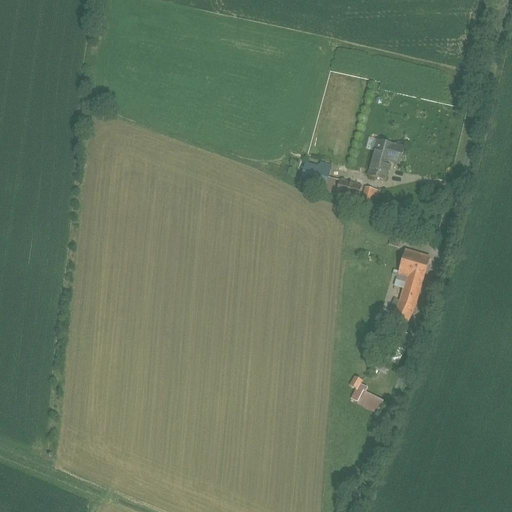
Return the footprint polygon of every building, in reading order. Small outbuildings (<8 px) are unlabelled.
[(405,148),(378,141),(369,176),(388,181),(393,163),(401,165),(405,148)] [(321,169),(306,165),(301,183),(300,187),(303,187),(325,194),(330,179),(333,166),(322,163),(321,169)] [(342,182),(330,179),(325,194),(325,195),(337,198),(342,182)] [(342,182),(337,198),(337,200),(344,202),(358,206),(364,187),(342,181),(342,182)] [(381,192),(367,187),(362,201),(373,204),(376,197),(379,198),(381,192)] [(406,334),(420,307),(433,260),(407,252),(401,272),(397,288),(405,291),(402,302),(390,326),(406,334)] [(357,391),(352,401),(379,415),(386,404),(368,394),(370,389),(363,386),(365,383),(357,378),(351,388),(357,391)]
